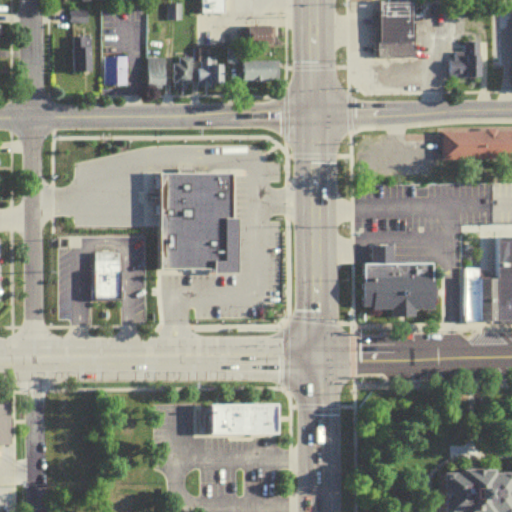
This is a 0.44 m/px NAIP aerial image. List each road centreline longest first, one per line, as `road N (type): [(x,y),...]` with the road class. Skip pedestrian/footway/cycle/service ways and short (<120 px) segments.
road 1 (residential): [(26,361),(23,0)]
road 2 (primary): [(0,361),(316,354)]
road 3 (residential): [(313,114),(0,115)]
road 4 (secondary): [(316,354),(313,114)]
road 5 (residential): [(511,109),(313,114)]
road 6 (tertiary): [(316,354),(511,352)]
road 7 (primary): [(316,354),(318,511)]
road 8 (residential): [(28,511),(26,361)]
